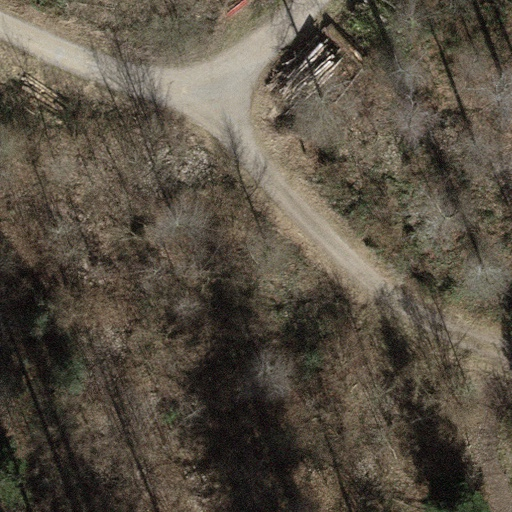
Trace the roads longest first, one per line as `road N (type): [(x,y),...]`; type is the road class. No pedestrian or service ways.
road 1 (track): [(194,108),(397,304),(511,353)]
road 2 (track): [(311,0),(194,108),(0,19)]
